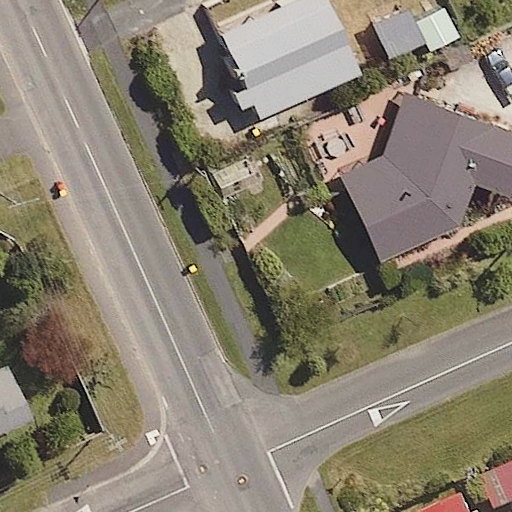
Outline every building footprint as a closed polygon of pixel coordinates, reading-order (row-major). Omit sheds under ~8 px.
[(511,162),(511,135),(399,93),(376,154),(333,174),(372,258),(448,223),(464,180),(500,193),(511,162)] [(264,177),(254,152),(207,171),(217,196),(264,177)] [(0,424),(21,415),(0,366),(0,424)] [(511,499),(511,459),(484,472),(498,505),(511,499)] [(478,511),(468,488),(413,511),(478,511)]
